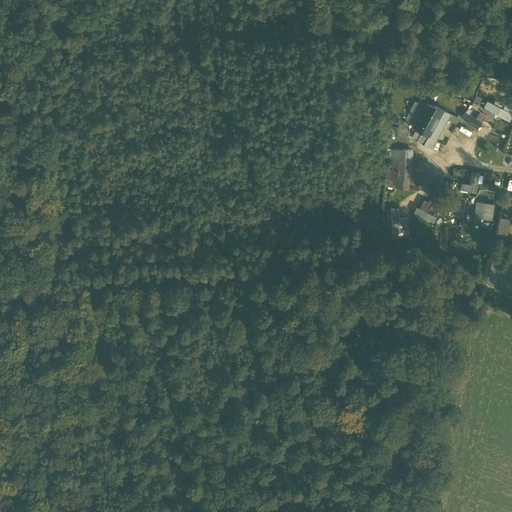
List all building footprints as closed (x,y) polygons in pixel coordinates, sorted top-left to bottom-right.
[(473,103),(478,105),(481,97),(476,95),(473,103)] [(487,99),(484,106),(509,119),(511,113),(511,100),(508,99),(503,108),(487,99)] [(426,106),(414,102),(414,103),(412,107),(403,123),(422,133),(418,140),(424,143),(423,145),(431,149),(447,120),(450,114),(435,106),(426,105),(426,106)] [(400,106),(393,105),(390,138),(389,138),(389,147),(397,148),(400,106)] [(469,115),(466,112),(462,118),(477,130),(481,124),(475,119),(469,115)] [(475,119),(481,124),(487,117),(480,112),(475,119)] [(459,119),(450,114),(447,120),(456,125),(459,119)] [(410,150),(393,149),(392,179),(408,181),(410,150)] [(470,171),(467,192),(477,193),(479,172),(470,171)] [(408,181),(392,179),(391,188),(408,190),(408,181)] [(464,220),(467,204),(453,201),(450,217),(464,220)] [(432,223),(439,210),(425,202),(418,215),(432,223)] [(474,220),(491,223),(494,206),(477,203),(474,220)] [(511,203),(503,207),(508,219),(511,217),(511,203)] [(398,210),(391,210),(393,242),(410,241),(408,219),(399,220),(398,210)] [(486,285),(496,286),(500,262),(490,260),(486,285)]
